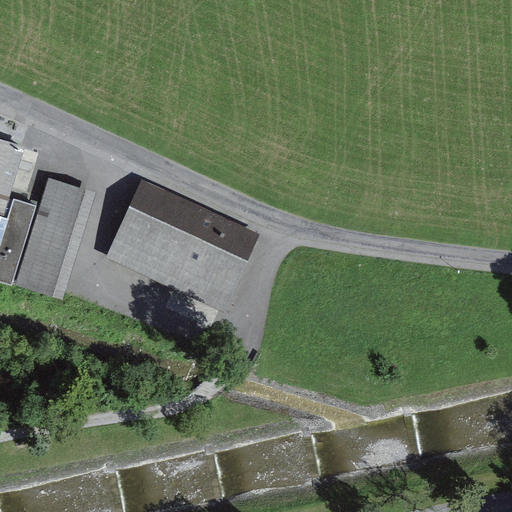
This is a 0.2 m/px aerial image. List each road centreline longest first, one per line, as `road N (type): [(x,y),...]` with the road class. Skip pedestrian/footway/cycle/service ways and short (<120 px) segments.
road 1 (unclassified): [(0,96),(315,234),(511,263)]
road 2 (track): [(276,221),(239,361),(201,402),(0,438)]
